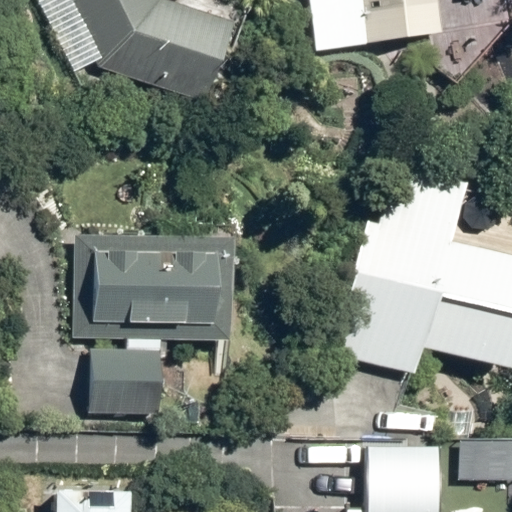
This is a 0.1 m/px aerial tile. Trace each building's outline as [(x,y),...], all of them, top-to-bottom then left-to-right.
[(156,0),(63,0),(98,67),(199,101),(222,24),(156,0)] [(438,34),(432,0),(307,0),(315,51),(438,34)] [(454,185),(383,167),(332,354),(407,376),(414,346),(499,372),(511,324),(511,264),(442,244),(454,185)] [(221,241),(73,236),(68,342),(218,347),(221,241)] [(428,511),(427,449),(358,447),(357,511),(345,511),(341,511),(428,511)] [(117,511),(118,496),(43,493),(42,511),(117,511)]
